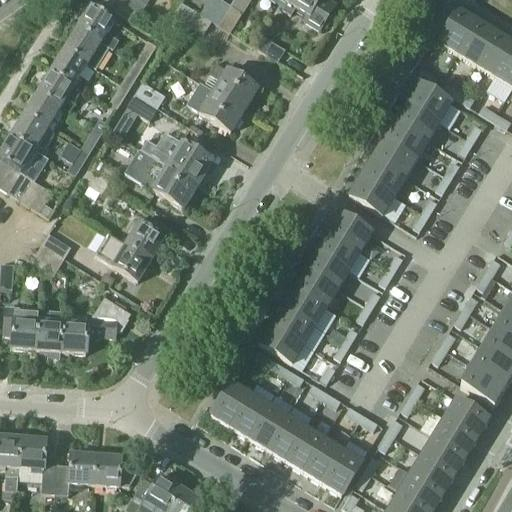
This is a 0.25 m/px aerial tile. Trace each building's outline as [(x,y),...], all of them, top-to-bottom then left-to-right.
[(140,17),(146,7),(134,0),(122,0),(119,5),(140,17)] [(218,30),(230,9),(215,0),(210,0),(199,18),(211,26),(218,30)] [(295,11),(307,19),(303,25),(318,35),(335,8),(321,0),(289,0),(286,6),(281,13),(290,19),(295,11)] [(133,28),(140,17),(119,5),(113,15),(133,28)] [(211,26),(199,18),(181,7),(173,19),(203,38),(211,26)] [(230,9),(218,30),(230,37),(242,16),(230,9)] [(90,10),(77,33),(100,47),(114,25),(90,10)] [(457,59),(478,25),(458,13),(437,47),(457,59)] [(496,36),(478,25),(457,59),(475,71),(496,36)] [(77,33),(63,54),(87,69),(100,47),(77,33)] [(511,51),(511,46),(496,36),(475,71),(493,82),(511,51)] [(256,53),(277,66),(285,54),(264,41),(256,53)] [(139,60),(147,64),(155,50),(147,46),(139,60)] [(511,51),(493,82),(511,93),(511,92),(511,51)] [(63,54),(50,76),(73,91),(87,69),(63,54)] [(125,81),(133,86),(141,72),(134,68),(125,81)] [(229,69),(225,74),(217,69),(211,78),(220,84),(212,97),(243,116),(257,93),(237,81),(241,76),(234,70),(233,72),(229,69)] [(60,112),(73,91),(50,76),(37,97),(60,112)] [(439,87),(424,78),(420,84),(436,93),(439,87)] [(142,87),(135,100),(156,113),(164,100),(142,87)] [(405,108),(439,129),(451,110),(417,89),(405,108)] [(112,103),(119,108),(128,95),(120,90),(112,103)] [(439,96),(454,105),(458,99),(443,90),(439,96)] [(23,119),(46,133),(47,133),(60,112),(37,97),(23,119)] [(243,116),(212,97),(205,108),(196,103),(190,112),(199,118),(230,137),(243,116)] [(472,108),(458,99),(454,105),(469,114),(472,108)] [(149,126),(156,113),(135,100),(127,113),(149,126)] [(428,147),(439,129),(405,108),(394,127),(428,147)] [(476,118),(491,127),(494,121),(480,112),(476,118)] [(23,119),(10,141),(33,155),(40,159),(54,137),(47,133),(46,133),(23,119)] [(509,130),(494,121),(491,127),(505,136),(509,130)] [(93,132),(102,137),(107,128),(98,123),(93,132)] [(417,166),(428,147),(394,127),(382,145),(417,166)] [(93,132),(79,154),(88,159),(102,137),(93,132)] [(476,132),(467,147),(473,150),(482,136),(476,132)] [(27,165),(33,155),(10,141),(0,156),(0,164),(10,170),(20,176),(31,183),(35,186),(43,175),(27,165)] [(158,166),(197,190),(211,166),(181,147),(173,161),(156,150),(147,144),(140,154),(150,160),(150,161),(158,166)] [(405,184),(417,166),(382,145),(371,163),(405,184)] [(473,150),(467,147),(458,161),(464,165),(473,150)] [(88,159),(79,154),(66,176),(74,181),(88,159)] [(87,175),(109,188),(117,176),(95,162),(87,175)] [(394,203),(405,184),(371,163),(360,182),(394,203)] [(0,186),(10,170),(0,164),(0,186)] [(182,214),(197,190),(158,166),(154,173),(162,179),(152,195),(182,214)] [(454,169),(445,183),(451,187),(460,172),(454,169)] [(20,176),(10,170),(0,186),(0,192),(8,198),(20,176)] [(87,175),(81,185),(103,199),(109,188),(87,175)] [(18,204),(31,183),(20,176),(8,198),(18,204)] [(382,222),(394,203),(360,182),(348,201),(382,222)] [(41,190),(35,186),(31,183),(18,204),(28,211),(41,190)] [(451,187),(445,183),(436,198),(442,202),(451,187)] [(39,217),(44,209),(52,197),(41,190),(28,211),(39,217)] [(431,206),(422,220),(428,224),(437,209),(431,206)] [(53,214),(44,209),(39,217),(48,223),(53,214)] [(337,218),(325,238),(359,259),(371,239),(337,218)] [(428,224),(422,220),(413,235),(419,239),(428,224)] [(124,248),(150,265),(163,243),(138,227),(124,248)] [(508,251),(511,244),(511,231),(511,232),(502,247),(508,251)] [(42,249),(64,262),(70,252),(48,238),(42,249)] [(150,265),(124,248),(124,249),(108,238),(94,259),(136,286),(150,265)] [(325,238),(314,256),(348,277),(359,259),(325,238)] [(35,259),(57,273),(64,262),(42,249),(35,259)] [(337,295),(348,277),(314,256),(303,274),(337,295)] [(55,276),(57,273),(35,259),(28,270),(51,284),(51,283),(59,288),(64,281),(55,276)] [(397,261),(388,276),(394,280),(403,265),(397,261)] [(492,263),(483,278),(489,281),(498,267),(492,263)] [(0,269),(0,270),(0,294),(11,295),(13,269),(0,269)] [(325,314),(337,295),(303,274),(291,293),(325,314)] [(394,280),(388,276),(379,291),(385,294),(394,280)] [(480,296),(489,281),(483,278),(475,292),(480,296)] [(314,332),(325,314),(291,293),(280,311),(314,332)] [(374,298),(365,313),(371,317),(380,302),(374,298)] [(470,300),(461,315),(467,318),(476,304),(470,300)] [(62,326),(60,356),(85,358),(87,341),(103,342),(104,341),(114,342),(114,335),(121,336),(126,329),(122,327),(124,323),(126,325),(130,318),(103,301),(90,323),(88,323),(87,328),(62,326)] [(1,341),(11,341),(10,352),(36,354),(38,324),(38,314),(3,311),(1,341)] [(303,350),(314,332),(280,311),(268,329),(303,350)] [(371,317),(365,313),(356,327),(362,331),(371,317)] [(59,362),(60,356),(62,326),(63,316),(48,315),(47,325),(38,324),(36,354),(47,355),(46,361),(59,362)] [(458,333),(467,318),(461,315),(452,329),(458,333)] [(493,334),(511,345),(511,320),(504,316),(493,334)] [(291,370),(303,350),(268,329),(257,349),(291,370)] [(482,353),(511,370),(511,345),(493,334),(482,353)] [(351,335),(342,350),(348,353),(357,339),(351,335)] [(447,337),(438,351),(444,355),(453,340),(447,337)] [(339,368),(348,353),(342,350),(333,364),(339,368)] [(435,370),(444,355),(438,351),(430,366),(435,370)] [(471,371),(505,392),(511,379),(511,370),(482,353),(471,371)] [(249,360),(265,370),(269,364),(253,354),(249,360)] [(270,373),(285,382),(289,376),(274,367),(270,373)] [(329,369),(319,385),(325,389),(335,373),(329,369)] [(459,390),(493,411),(505,392),(471,371),(459,390)] [(303,385),(289,376),(285,382),(300,391),(303,385)] [(228,433),(249,399),(230,387),(209,421),(228,433)] [(417,387),(408,402),(414,405),(423,391),(417,387)] [(307,395),(322,404),(325,398),(311,389),(307,395)] [(325,398),(322,404),(337,413),(340,407),(325,398)] [(268,410),(249,399),(228,433),(247,444),(268,410)] [(405,420),(414,405),(408,402),(399,416),(405,420)] [(442,422),(476,443),(488,424),(454,403),(442,422)] [(286,421),(268,410),(247,444),(265,455),(286,421)] [(344,418),(359,427),(362,421),(348,412),(344,418)] [(305,433),(286,421),(265,455),(284,467),(305,433)] [(377,430),(362,421),(359,427),(373,436),(377,430)] [(431,441),(465,462),(476,443),(442,422),(431,441)] [(394,424),(385,438),(391,442),(400,427),(394,424)] [(323,444),(305,433),(284,467),(302,478),(323,444)] [(382,457),(391,442),(385,438),(376,453),(382,457)] [(17,485),(18,472),(19,442),(0,440),(0,474),(5,475),(4,495),(17,496),(17,485)] [(420,459),(454,480),(465,462),(431,441),(420,459)] [(46,444),(19,442),(18,472),(17,485),(41,486),(40,498),(53,499),(55,471),(44,470),(46,444)] [(341,455),(323,444),(302,478),(320,489),(341,455)] [(320,489),(340,501),(361,467),(341,455),(320,489)] [(68,488),(93,490),(95,459),(69,458),(68,472),(55,471),(53,499),(67,500),(68,488)] [(120,461),(95,459),(93,490),(118,492),(118,491),(128,492),(136,479),(120,469),(120,461)] [(408,478),(442,499),(454,480),(420,459),(408,478)] [(372,461),(363,475),(369,479),(378,464),(372,461)] [(360,494),(369,479),(363,475),(354,490),(360,494)] [(397,496),(422,511),(434,511),(442,499),(408,478),(397,496)] [(169,511),(181,493),(160,480),(144,505),(154,511),(153,511),(169,511)] [(199,511),(203,506),(181,493),(169,511),(199,511)] [(387,511),(422,511),(397,496),(387,511)] [(114,509),(119,511),(126,511),(132,503),(122,497),(114,509)] [(349,499),(340,511),(350,511),(355,503),(349,499)] [(139,511),(142,509),(132,503),(126,511),(139,511)]
